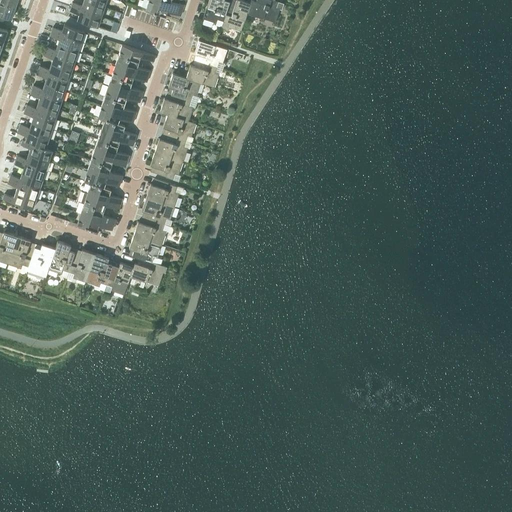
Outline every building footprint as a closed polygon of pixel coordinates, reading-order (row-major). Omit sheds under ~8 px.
[(73,2),(71,6),(101,16),(105,7),(85,0),(83,0),(82,5),(73,2)] [(183,10),(154,0),(148,0),(146,9),(166,16),(167,11),(181,15),(183,10)] [(154,0),(183,10),(185,4),(172,0),(154,0)] [(218,19),(223,21),(230,1),(228,0),(208,0),(203,18),(216,22),(218,19)] [(230,1),(223,21),(224,21),(222,26),(228,31),(230,27),(241,31),(247,12),(251,2),(250,2),(243,0),(236,0),(236,3),(230,1)] [(256,0),(251,0),(250,2),(251,2),(247,12),(275,22),(280,8),(282,9),(284,3),(275,0),(256,0)] [(0,19),(5,21),(7,20),(8,17),(12,18),(16,6),(0,1),(0,19)] [(101,16),(71,6),(70,11),(79,14),(77,19),(98,26),(101,16)] [(53,27),(52,31),(81,41),(85,31),(64,24),(63,30),(53,27)] [(60,39),(58,44),(78,51),(81,41),(52,31),(50,36),(60,39)] [(199,54),(197,60),(217,66),(219,61),(223,62),(227,49),(199,39),(194,53),(199,54)] [(46,46),(45,50),(75,60),(78,51),(58,44),(56,49),(46,46)] [(122,44),(119,54),(139,61),(140,56),(154,61),(156,55),(122,44)] [(53,58),(51,63),(72,70),(75,60),(45,50),(43,55),(53,58)] [(119,54),(115,65),(149,76),(151,70),(137,66),(139,61),(119,54)] [(191,64),(186,77),(201,82),(215,87),(219,73),(215,72),(217,66),(197,60),(195,65),(191,64)] [(40,65),(39,70),(68,80),(72,70),(51,63),(49,68),(40,65)] [(115,65),(112,75),(132,81),(134,77),(147,81),(149,76),(115,65)] [(46,77),(45,83),(65,89),(68,80),(39,70),(37,74),(46,77)] [(173,88),(171,93),(191,100),(193,94),(197,96),(201,82),(186,77),(173,72),(168,86),(173,88)] [(112,75),(108,85),(142,96),(144,91),(131,86),(132,81),(112,75)] [(34,84),(32,89),(62,99),(65,89),(45,83),(43,88),(34,84)] [(104,83),(100,94),(105,95),(125,102),(127,97),(140,102),(142,96),(108,85),(104,83)] [(40,97),(38,102),(59,109),(62,99),(32,89),(30,93),(40,97)] [(160,111),(168,113),(189,120),(193,107),(189,106),(191,100),(171,93),(169,99),(165,97),(160,111)] [(105,95),(102,105),(135,117),(137,111),(124,107),(125,102),(105,95)] [(27,104),(25,108),(55,118),(59,109),(38,102),(36,107),(27,104)] [(98,116),(105,118),(118,122),(120,118),(133,122),(135,117),(102,105),(98,116)] [(33,116),(32,121),(52,128),(55,118),(25,108),(24,113),(33,116)] [(168,128),(166,134),(186,140),(188,135),(192,136),(196,122),(189,120),(168,113),(163,126),(168,128)] [(105,118),(101,128),(135,140),(137,134),(123,129),(125,124),(118,122),(105,118)] [(20,123),(19,128),(49,138),(52,128),(32,121),(30,126),(20,123)] [(27,135),(25,140),(25,141),(46,147),(49,138),(19,128),(17,132),(27,135)] [(101,128),(98,139),(118,145),(120,141),(133,145),(135,140),(101,128)] [(159,138),(155,151),(183,161),(188,147),(184,146),(186,140),(166,134),(164,139),(159,138)] [(30,148),(29,153),(49,160),(53,149),(46,147),(25,141),(25,140),(23,139),(21,144),(30,148)] [(98,139),(95,149),(128,160),(130,154),(117,150),(118,145),(98,139)] [(95,149),(91,159),(111,166),(113,161),(126,166),(128,160),(95,149)] [(183,161),(155,151),(150,164),(155,166),(153,172),(173,178),(175,173),(179,174),(183,161)] [(17,155),(16,159),(46,169),(49,160),(29,153),(27,158),(17,155)] [(24,167),(22,172),(43,179),(46,169),(16,159),(14,164),(24,167)] [(91,159),(88,169),(121,181),(123,175),(110,170),(111,166),(91,159)] [(84,180),(91,182),(104,187),(104,186),(106,182),(119,186),(121,181),(88,169),(84,180)] [(11,174),(9,179),(39,189),(43,179),(22,172),(20,177),(11,174)] [(17,186),(16,191),(36,198),(39,189),(9,179),(8,183),(17,186)] [(151,183),(146,196),(175,206),(179,192),(176,191),(178,185),(158,179),(156,184),(151,183)] [(91,182),(88,192),(121,204),(123,198),(110,193),(111,189),(104,186),(104,187),(91,182)] [(36,198),(16,191),(14,197),(4,193),(3,198),(33,208),(36,198)] [(81,202),(84,203),(104,209),(106,205),(119,209),(121,204),(88,192),(85,191),(81,202)] [(58,194),(55,202),(61,204),(64,196),(58,194)] [(147,211),(145,217),(165,223),(167,218),(170,219),(175,206),(146,196),(142,210),(147,211)] [(84,203),(81,213),(114,224),(116,218),(103,214),(104,209),(84,203)] [(114,224),(81,213),(77,223),(97,230),(99,225),(112,230),(114,224)] [(138,221),(134,234),(162,244),(167,230),(163,229),(165,223),(145,217),(143,222),(138,221)] [(0,260),(8,263),(17,235),(4,230),(3,235),(0,234),(0,260)] [(132,255),(141,258),(152,261),(154,256),(158,257),(162,244),(134,234),(129,247),(134,249),(132,255)] [(22,264),(28,266),(35,246),(29,244),(31,239),(17,235),(8,263),(21,268),(22,264)] [(63,269),(69,271),(75,251),(70,249),(71,245),(58,240),(55,248),(48,269),(49,269),(62,273),(63,269)] [(46,276),(49,269),(48,269),(55,248),(42,243),(40,248),(35,246),(28,266),(27,270),(46,276)] [(73,277),(86,281),(96,253),(82,248),(81,253),(75,251),(69,271),(74,273),(73,277)] [(101,282),(106,284),(113,264),(108,262),(109,257),(96,253),(86,281),(100,286),(101,282)] [(135,262),(133,266),(134,266),(130,275),(131,276),(159,285),(163,271),(165,272),(167,266),(152,261),(141,258),(140,263),(135,262)] [(113,264),(106,284),(112,286),(111,290),(124,294),(131,276),(130,275),(134,266),(133,266),(120,261),(119,266),(113,264)]
